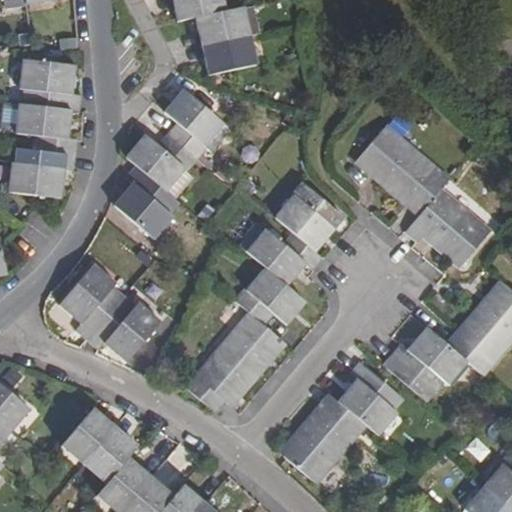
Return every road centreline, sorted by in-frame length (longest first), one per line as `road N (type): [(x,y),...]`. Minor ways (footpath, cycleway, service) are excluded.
road 1 (residential): [(0,319),(43,282),(101,187),(109,149),(100,0)]
road 2 (residential): [(247,466),(160,402),(93,382),(0,322)]
road 3 (residential): [(382,289),(247,466)]
